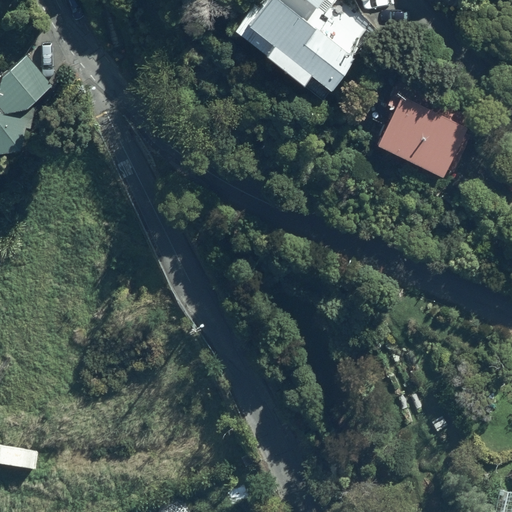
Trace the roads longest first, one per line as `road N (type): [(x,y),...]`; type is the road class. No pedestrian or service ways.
road 1 (residential): [(82,57),(166,143),(217,178),(511,308)]
road 2 (residential): [(82,57),(295,511)]
road 3 (residential): [(419,0),(511,105)]
